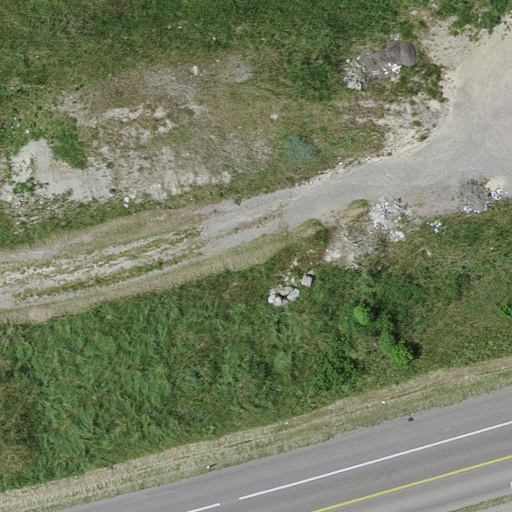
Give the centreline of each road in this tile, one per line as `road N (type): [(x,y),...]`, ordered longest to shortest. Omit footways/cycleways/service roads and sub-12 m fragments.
road 1 (track): [(511,152),(62,288),(0,294)]
road 2 (secondary): [(255,511),(511,440)]
